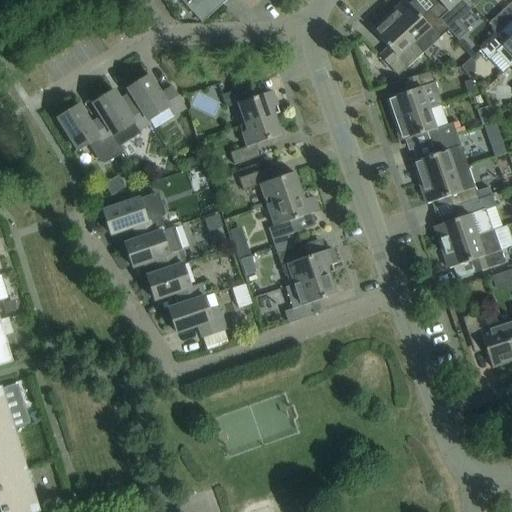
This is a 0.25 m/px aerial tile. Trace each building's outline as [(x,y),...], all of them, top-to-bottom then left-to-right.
[(226,0),(182,0),(181,1),(201,24),(226,0)] [(448,31),(429,10),(420,18),(404,0),(388,15),(422,54),(448,31)] [(447,12),(460,0),(435,0),(438,2),(429,10),(448,31),(457,22),(447,12)] [(397,77),(422,54),(388,15),(371,30),(388,48),(379,56),(397,77)] [(510,67),(511,65),(511,33),(506,27),(480,50),(488,59),(496,52),(510,67)] [(392,121),(428,109),(441,104),(430,72),(404,81),(408,92),(385,100),(392,121)] [(127,89),(136,103),(149,124),(150,124),(148,122),(168,109),(173,117),(185,109),(172,88),(160,95),(148,76),(127,89)] [(239,127),(279,113),(271,92),(251,99),(247,87),(221,96),(226,108),(237,104),(244,124),(239,126),(239,127)] [(149,124),(136,103),(125,110),(113,91),(92,104),(101,118),(119,147),(140,134),(138,131),(149,124)] [(119,147),(101,118),(90,125),(78,106),(57,119),(78,151),(87,145),(99,163),(104,164),(122,152),(119,147)] [(430,144),(456,135),(464,132),(462,127),(459,128),(457,122),(435,129),(428,109),(392,121),(399,142),(426,133),(430,144)] [(279,113),(239,127),(246,147),(229,153),(233,165),(259,157),(255,145),(280,136),(273,116),(279,114),(279,113)] [(495,123),(483,127),(486,134),(493,137),(499,135),(495,123)] [(418,184),(467,167),(456,135),(430,144),(434,155),(411,163),(418,184)] [(496,155),(483,157),(486,177),(499,175),(496,155)] [(199,157),(187,160),(189,167),(201,164),(199,157)] [(452,208),(478,199),(475,192),(467,167),(418,184),(425,205),(448,197),(452,208)] [(245,177),(238,179),(242,191),(259,185),(267,206),(306,192),(300,194),(293,173),(268,182),(264,170),(245,177)] [(488,188),(475,192),(478,199),(478,200),(490,195),(488,188)] [(306,192),(267,206),(267,207),(272,205),(276,215),(271,217),(274,227),(271,228),(267,229),(271,241),(274,247),(290,242),(288,235),(297,232),(293,221),(313,214),(306,192)] [(161,233),(161,232),(156,219),(160,217),(162,216),(163,215),(164,213),(157,195),(155,194),(152,194),(139,199),(102,212),(110,235),(132,227),(137,240),(137,241),(161,233)] [(440,248),(492,231),(485,210),(494,207),(490,195),(478,200),(478,199),(452,208),(456,220),(433,227),(440,248)] [(195,243),(204,240),(196,217),(188,220),(195,243)] [(159,274),(182,265),(178,251),(181,250),(174,228),(161,232),(161,233),(137,241),(137,240),(124,245),(132,268),(154,260),(158,273),(159,274)] [(492,231),(440,248),(447,269),(470,261),(474,273),(503,263),(492,231)] [(248,257),(242,241),(232,245),(233,247),(237,260),(240,259),(248,257)] [(290,242),(274,247),(276,254),(280,267),(284,277),(286,276),(290,286),(285,288),(333,272),(326,251),(306,257),(302,246),(292,249),(290,242)] [(240,259),(245,274),(251,272),(253,265),(250,256),(248,257),(240,259)] [(180,306),(204,298),(200,284),(190,287),(182,265),(159,274),(158,273),(146,277),(153,300),(176,293),(180,306)] [(292,309),(284,312),(288,324),(314,315),(310,304),(335,295),(328,274),(333,272),(285,288),(292,309)] [(180,306),(167,310),(175,333),(197,326),(201,339),(225,331),(217,307),(209,310),(204,298),(180,306)] [(13,301),(4,304),(7,314),(17,311),(13,301)] [(511,319),(500,323),(511,357),(511,309),(511,310),(511,312),(511,319)] [(511,361),(511,357),(500,323),(479,331),(473,315),(462,318),(472,348),(473,348),(472,346),(482,342),(491,368),(511,361)] [(0,366),(12,362),(5,341),(0,323),(0,366)] [(19,375),(24,402),(45,398),(39,371),(19,375)] [(0,433),(14,429),(7,408),(1,387),(0,387),(0,433)] [(0,478),(26,470),(20,450),(14,429),(0,433),(0,478)] [(39,511),(33,491),(26,470),(0,478),(0,511),(39,511)]
